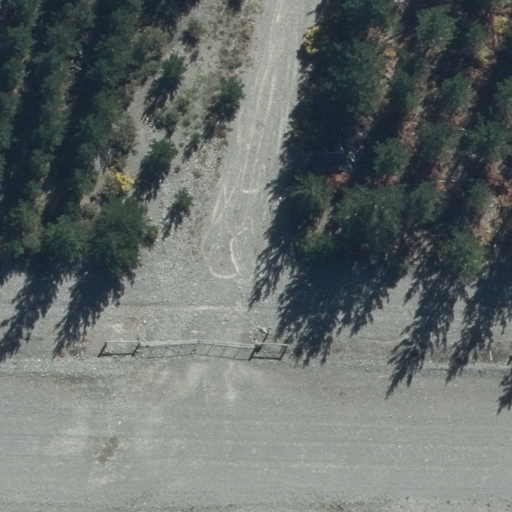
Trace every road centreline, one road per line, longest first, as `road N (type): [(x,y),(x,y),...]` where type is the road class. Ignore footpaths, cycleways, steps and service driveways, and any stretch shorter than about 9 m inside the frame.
road 1 (unclassified): [(0,434),(511,445)]
road 2 (track): [(285,0),(232,206),(218,438)]
road 3 (track): [(0,294),(228,299)]
